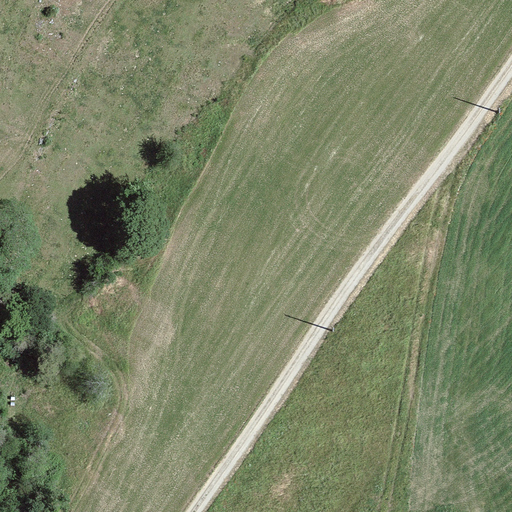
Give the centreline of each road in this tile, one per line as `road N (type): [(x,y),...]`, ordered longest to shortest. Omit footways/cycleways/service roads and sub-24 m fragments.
road 1 (track): [(198,511),(511,68)]
road 2 (track): [(383,511),(444,162)]
